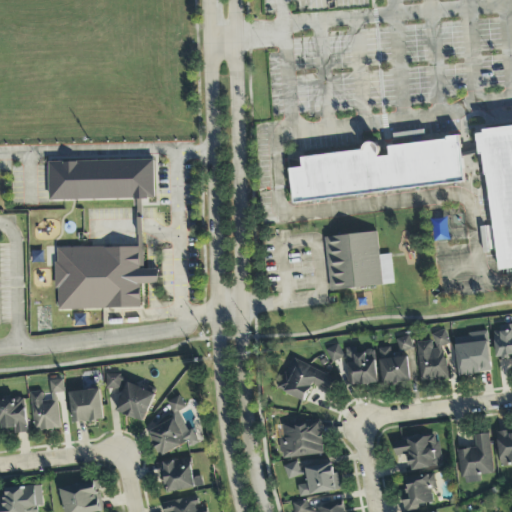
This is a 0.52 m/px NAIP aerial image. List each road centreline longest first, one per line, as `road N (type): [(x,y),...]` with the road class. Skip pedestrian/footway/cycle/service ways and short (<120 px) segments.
road 1 (tertiary): [(264,511),(242,339),(235,0)]
road 2 (tertiary): [(207,38),(223,414),(241,511)]
road 3 (residential): [(511,400),(364,424)]
road 4 (residential): [(123,456),(0,469)]
